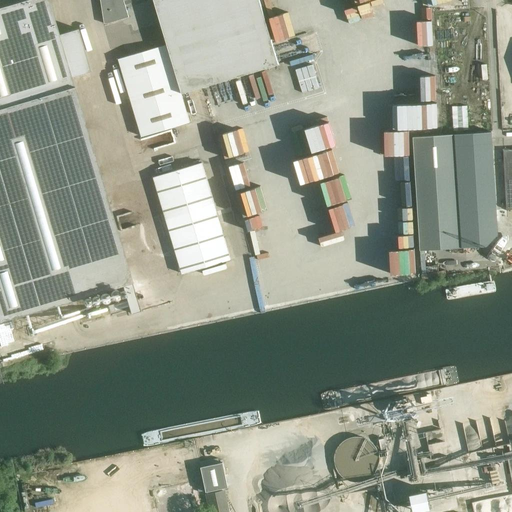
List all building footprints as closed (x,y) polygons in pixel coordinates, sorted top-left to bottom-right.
[(0,320),(122,284),(130,313),(140,310),(71,77),(90,71),(77,28),(58,34),(47,0),(21,0),(0,6),(0,320)] [(100,0),(105,24),(106,24),(129,17),(125,5),(132,2),(131,0),(100,0)] [(190,122),(181,94),(279,64),(259,0),(154,0),(168,44),(119,59),(142,137),(190,122)] [(422,20),(431,20),(430,8),(422,8),(422,20)] [(440,48),(421,48),(422,77),(427,76),(427,84),(424,84),(425,94),(419,94),(419,99),(439,99),(438,75),(441,75),(440,48)] [(313,65),(295,70),(302,93),(320,88),(313,65)] [(454,130),(470,130),(469,105),(453,105),(454,130)] [(221,135),(229,157),(246,152),(238,129),(221,135)] [(322,153),(316,129),(285,135),(291,159),(322,153)] [(498,234),(492,133),(413,138),(420,250),(487,246),(498,234)] [(511,149),(503,150),(506,210),(511,209),(511,149)] [(241,159),(227,163),(232,187),(246,183),(241,159)] [(182,274),(231,260),(202,163),(154,177),(182,274)] [(427,396),(421,398),(422,405),(432,403),(430,394),(427,394),(427,396)] [(376,454),(376,453),(376,449),(375,444),(372,440),(370,437),(366,434),(362,432),(357,430),(353,430),(348,430),(344,432),(339,434),(336,437),(333,440),(331,445),(330,450),(329,454),(330,458),(331,462),(333,466),(336,470),(339,472),(344,475),(348,476),(352,477),(356,477),(361,475),(365,473),(369,471),(372,466),(375,462),(376,458),(376,454)] [(222,463),(201,468),(206,492),(228,487),(222,463)] [(497,469),(490,471),(492,483),(500,482),(497,469)] [(427,490),(409,493),(413,511),(431,508),(427,490)] [(208,496),(207,496),(210,511),(228,511),(225,492),(224,493),(224,494),(208,497),(208,496)]
